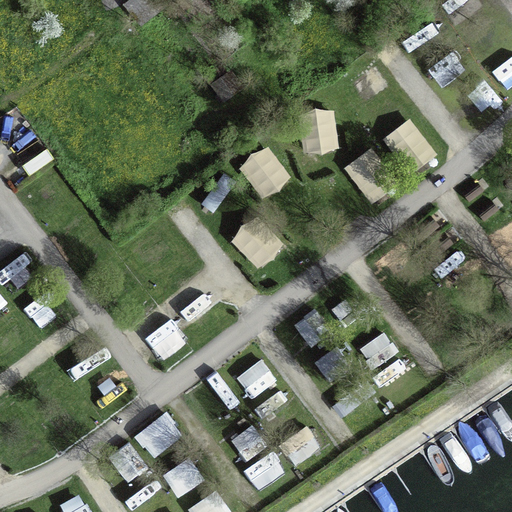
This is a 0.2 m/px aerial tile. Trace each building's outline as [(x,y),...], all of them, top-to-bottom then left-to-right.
[(167,5),(163,0),(131,0),(125,5),(141,26),(167,5)] [(174,0),(192,22),(221,0),(174,0)] [(211,86),(224,105),(243,93),(229,73),(211,86)] [(410,120),(383,139),(410,176),(437,157),(410,120)] [(371,148),(344,167),(372,207),(399,189),(371,148)] [(484,192),(475,180),(461,191),(469,202),(484,192)] [(498,210),(492,202),(478,213),(484,221),(498,210)]
